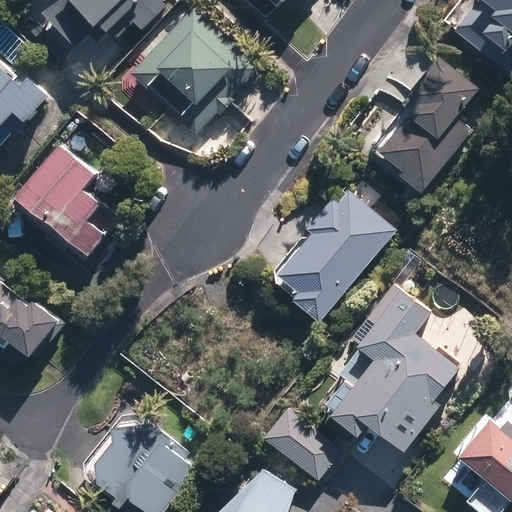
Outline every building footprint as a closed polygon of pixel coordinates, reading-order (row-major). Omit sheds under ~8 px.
[(150,0),(71,0),(48,22),(73,49),(102,22),(114,34),(150,0)] [(511,0),(494,0),(469,32),(511,65),(511,0)] [(261,68),(202,12),(144,73),(203,129),(261,68)] [(487,88),(450,61),(385,149),(437,188),(480,130),(464,118),(487,88)] [(0,149),(35,112),(42,118),(60,98),(27,68),(20,75),(6,62),(0,68),(0,149)] [(111,179),(70,145),(28,197),(99,255),(136,211),(105,186),(111,179)] [(330,231),(288,282),(334,319),(405,230),(360,194),(350,205),(345,201),(324,226),(330,231)] [(0,364),(1,365),(23,337),(45,354),(66,326),(0,275),(0,364)] [(439,311),(418,295),(381,345),(398,358),(355,416),(374,430),(382,419),(419,445),(450,403),(446,400),(470,367),(423,333),(439,311)] [(511,415),(504,409),(472,448),(499,470),(480,492),(505,511),(508,511),(511,507),(511,415)] [(339,450),(290,412),(268,441),(317,478),(339,450)] [(147,511),(173,511),(212,465),(162,424),(129,427),(129,440),(112,459),(115,485),(147,511)] [(295,511),(301,496),(265,473),(223,511),(295,511)]
